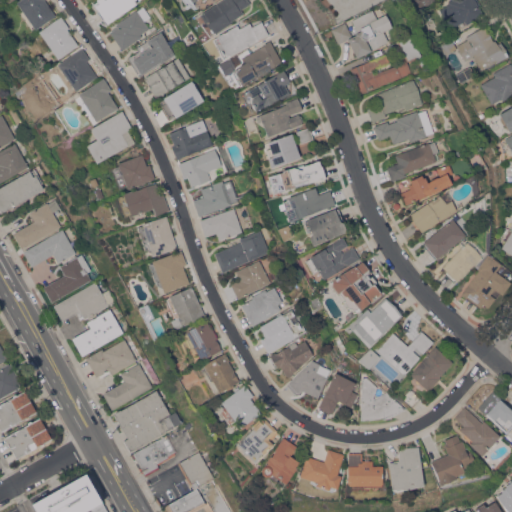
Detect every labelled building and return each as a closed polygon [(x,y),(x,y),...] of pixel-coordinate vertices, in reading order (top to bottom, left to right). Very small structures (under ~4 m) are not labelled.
[(16,2),(18,0),(44,0),(55,15),(35,29),(16,2)] [(107,23),(95,5),(99,3),(96,0),(134,0),(136,3),(107,23)] [(222,0),(248,0),(250,3),(240,9),(243,13),(231,21),(231,22),(215,33),(214,32),(212,33),(200,15),(222,0)] [(433,0),(416,11),(409,0),(433,0)] [(449,0),(475,0),(483,14),(466,24),(464,20),(450,28),(439,8),(449,3),(448,1),(449,0)] [(122,49),(110,31),(117,26),(115,24),(136,9),(137,10),(143,6),(150,16),(144,20),(149,27),(140,34),(141,35),(122,49)] [(437,22),(427,21),(428,8),(430,9),(430,6),(437,7),(437,22)] [(376,18),(385,13),(391,26),(383,30),(388,41),(370,49),(370,50),(356,57),(347,39),(338,43),(331,29),(345,22),(352,36),(355,34),(354,33),(357,31),(351,19),(372,9),(376,18)] [(40,32),(61,17),(69,27),(67,28),(78,44),(58,58),(40,32)] [(236,24),(238,28),(249,22),(251,26),(261,21),(268,34),(228,56),(226,53),(223,54),(221,49),(219,50),(213,39),(217,37),(217,36),(236,24)] [(496,62),(495,61),(481,69),(473,55),(465,60),(456,45),(467,39),(466,36),(485,26),(493,40),(495,39),(497,44),(501,41),(508,55),(496,62)] [(160,31),(174,54),(139,76),(129,59),(140,51),(137,46),(160,31)] [(398,42),(397,41),(409,35),(410,37),(425,63),(420,66),(414,57),(407,61),(398,42)] [(457,48),(444,55),(439,46),(438,44),(451,37),(452,39),(457,48)] [(264,44),(263,43),(270,40),(281,61),(269,68),(270,70),(260,75),(260,74),(242,84),(235,71),(240,69),(238,66),(245,62),(242,57),(264,44)] [(58,64),(82,47),(90,58),(87,61),(97,75),(76,90),(58,64)] [(386,53),(390,61),(371,69),(373,74),(406,60),(410,72),(360,93),(350,68),(386,53)] [(178,57),(190,76),(156,97),(144,78),(178,57)] [(218,65),(227,58),(229,60),(234,69),(225,76),(218,66),(218,65)] [(511,65),(511,94),(503,100),(501,98),(491,103),(481,84),(495,76),(493,72),(510,62),(511,65)] [(470,66),(475,75),(460,82),(456,73),(470,66)] [(248,89),(277,73),(277,72),(283,68),(290,81),(285,83),(290,93),(278,100),(277,99),(269,104),(268,103),(255,110),(251,102),(251,99),(252,96),(248,89)] [(104,77),(111,89),(108,91),(118,107),(96,121),(91,113),(89,115),(82,103),(80,105),(75,96),(104,77)] [(412,78),(422,103),(398,112),(396,108),(384,113),(385,116),(372,121),(366,108),(377,103),(374,94),(412,78)] [(170,94),(169,93),(192,80),(193,82),(204,99),(181,113),(181,112),(170,119),(159,101),(169,95),(170,94)] [(281,106),(281,105),(286,103),(285,102),(297,97),(298,98),(299,98),(303,109),(288,114),(289,116),(298,113),(299,115),(300,114),(303,121),(302,121),(302,123),(290,127),(267,136),(259,114),(281,106)] [(511,106),(511,129),(510,131),(500,113),(511,106)] [(387,120),(388,123),(396,120),(396,118),(417,110),(417,112),(425,109),(433,132),(425,134),(426,135),(409,141),(408,137),(392,143),(389,135),(378,139),(373,125),(387,120)] [(113,153),(96,162),(86,145),(96,139),(90,128),(122,110),(132,127),(128,129),(135,142),(128,145),(128,144),(127,145),(128,145),(113,153)] [(0,115),(2,114),(15,138),(0,146),(0,115)] [(200,119),(204,128),(206,127),(213,143),(210,145),(210,146),(187,155),(186,154),(181,156),(182,157),(177,159),(171,145),(174,144),(169,132),(200,119)] [(296,130),(309,126),(313,138),(300,143),(296,130)] [(291,132),(300,156),(271,167),(267,157),(269,157),(266,149),(270,148),(267,141),(291,132)] [(428,141),(429,142),(434,140),(438,151),(435,152),(438,158),(435,159),(435,161),(404,172),(405,175),(391,180),(386,167),(397,162),(394,154),(428,141)] [(0,151),(15,142),(28,166),(0,182),(0,151)] [(215,148),(222,165),(211,169),(214,176),(210,177),(210,179),(198,184),(198,183),(191,186),(186,174),(184,176),(178,163),(180,162),(215,148)] [(142,153),(146,165),(149,164),(155,178),(127,188),(126,186),(118,189),(110,168),(119,165),(118,162),(142,153)] [(294,166),(303,164),(303,165),(313,162),(313,161),(319,159),(321,165),(322,165),(325,177),(308,182),(307,179),(293,183),(294,186),(273,192),(268,175),(282,171),(282,170),(292,167),(294,166)] [(400,193),(409,187),(408,184),(411,183),(409,180),(421,174),(422,177),(424,176),(427,182),(429,181),(429,180),(436,176),(437,177),(439,175),(438,173),(435,168),(448,163),(452,172),(446,175),(451,183),(428,195),(427,194),(418,199),(418,198),(405,204),(400,193)] [(0,186),(30,170),(30,171),(35,168),(43,183),(41,184),(44,188),(1,213),(0,211),(0,186)] [(193,199),(203,196),(200,188),(211,184),(211,183),(222,179),(222,182),(230,179),(237,200),(230,203),(230,204),(198,215),(193,199)] [(155,182),(160,195),(163,194),(169,209),(155,215),(153,208),(131,216),(131,214),(124,216),(117,197),(124,195),(123,194),(123,193),(136,188),(136,189),(155,182)] [(315,186),(318,194),(330,189),(335,204),(288,221),(284,211),(288,210),(283,198),(315,186)] [(422,231),(417,227),(415,228),(410,221),(412,219),(409,213),(439,194),(439,195),(445,191),(451,199),(456,209),(422,231)] [(13,233),(34,220),(29,212),(48,202),(56,198),(60,207),(53,211),(61,225),(21,248),(13,233)] [(199,219),(234,207),(242,231),(218,239),(216,232),(204,236),(199,219)] [(335,208),(335,209),(337,208),(342,219),(339,220),(339,221),(343,222),(346,231),(331,236),(331,237),(313,244),(311,243),(309,238),(310,235),(311,234),(308,227),(307,227),(306,227),(304,222),(304,221),(306,220),(305,219),(335,208)] [(166,216),(177,247),(153,256),(151,252),(145,249),(137,226),(142,224),(166,216)] [(452,218),(465,234),(436,258),(435,257),(434,258),(422,244),(424,242),(423,241),(452,218)] [(289,225),(294,235),(284,240),(279,230),(279,229),(288,224),(289,225)] [(63,229),(76,252),(58,262),(53,254),(31,266),(23,251),(63,229)] [(240,241),(239,238),(260,230),(269,251),(225,270),(222,272),(214,252),(240,241)] [(511,254),(501,248),(511,230),(511,254)] [(332,243),(331,242),(342,236),(347,245),(340,249),(342,252),(352,246),(360,258),(346,266),(346,265),(323,279),(319,271),(318,272),(317,270),(312,273),(305,260),(309,258),(308,257),(332,243)] [(455,279),(453,281),(441,269),(443,267),(442,266),(470,237),(485,252),(456,280),(455,279)] [(181,249),(186,264),(183,265),(189,282),(163,292),(151,260),(181,249)] [(43,286),(65,274),(60,266),(82,253),(91,270),(87,272),(91,279),(52,302),(43,286)] [(478,270),(476,268),(488,254),(500,263),(495,270),(511,282),(501,294),(494,288),(490,294),(495,297),(487,307),(483,303),(480,307),(478,306),(478,307),(466,298),(466,297),(461,293),(478,270)] [(230,283),(239,279),(235,271),(259,260),(270,282),(237,298),(230,283)] [(355,265),(355,266),(362,261),(371,272),(367,275),(369,277),(371,275),(376,282),(373,284),(380,292),(359,309),(356,311),(353,308),(352,309),(350,307),(348,308),(342,300),(344,299),(338,292),(336,294),(330,286),(331,279),(355,265)] [(96,281),(102,292),(109,288),(116,301),(111,304),(110,302),(108,303),(109,304),(84,318),(80,312),(78,313),(77,312),(62,320),(53,305),(96,281)] [(191,285),(205,315),(181,326),(177,317),(175,318),(166,298),(169,296),(169,295),(191,285)] [(240,304),(252,298),(251,296),(265,288),(266,290),(273,286),(282,301),(277,303),(280,309),(252,325),(240,304)] [(367,308),(369,311),(385,297),(388,300),(390,298),(402,312),(400,313),(402,315),(370,345),(352,326),(356,322),(354,319),(367,308)] [(72,338),(90,327),(87,321),(110,308),(123,332),(82,355),(72,338)] [(267,351),(266,351),(259,338),(264,336),(258,326),(286,311),(290,318),(289,319),(298,335),(267,352),(267,351)] [(350,311),(353,315),(347,320),(343,316),(350,311)] [(206,320),(210,327),(211,327),(216,337),(215,338),(221,349),(201,360),(194,347),(191,348),(183,333),(186,332),(185,331),(206,320)] [(346,325),(350,330),(344,335),(339,329),(338,329),(344,323),(345,324),(346,325)] [(377,350),(376,349),(392,332),(394,334),(407,345),(421,331),(433,341),(422,353),(415,347),(412,350),(419,356),(403,374),(377,350)] [(111,371),(110,372),(108,369),(96,376),(86,357),(102,348),(103,350),(125,338),(136,359),(112,373),(111,371)] [(302,364),(301,363),(291,373),(292,374),(288,377),(282,371),(283,370),(279,366),(277,367),(276,367),(273,368),(267,357),(295,341),(296,344),(304,339),(312,354),(302,364)] [(0,363),(8,360),(0,344),(0,363)] [(409,374),(435,345),(452,361),(439,376),(440,377),(428,390),(409,374)] [(375,352),(379,356),(367,368),(362,364),(357,359),(370,347),(375,352)] [(224,352),(229,360),(228,360),(234,370),(233,371),(238,380),(232,384),(234,386),(226,390),(225,388),(218,392),(211,379),(209,380),(202,366),(203,365),(203,364),(224,352)] [(313,360),(320,363),(319,364),(329,369),(326,376),(327,376),(317,397),(301,389),(297,393),(296,392),(295,394),(286,384),(288,383),(288,382),(313,360)] [(340,362),(345,365),(342,371),(336,368),(340,362)] [(0,367),(8,363),(8,364),(10,363),(21,383),(19,384),(21,386),(0,397),(0,367)] [(102,393),(125,380),(121,373),(140,363),(153,386),(111,409),(102,393)] [(335,372),(355,382),(350,390),(357,393),(350,406),(337,400),(331,413),(328,412),(328,413),(318,409),(319,407),(317,406),(335,372)] [(362,376),(366,376),(376,386),(373,397),(386,391),(404,408),(389,417),(382,419),(381,417),(370,419),(359,420),(362,376)] [(220,402),(244,383),(253,395),(249,397),(260,412),(239,427),(220,402)] [(400,398),(410,386),(421,396),(411,407),(400,398)] [(2,431),(0,427),(0,403),(25,389),(37,411),(2,431)] [(113,413),(120,409),(121,409),(156,389),(170,413),(175,410),(181,421),(130,450),(124,440),(127,438),(113,413)] [(493,390),(511,406),(511,427),(506,434),(487,417),(487,416),(477,407),(493,390)] [(500,435),(495,440),(497,442),(489,451),(487,449),(481,455),(469,443),(471,440),(459,429),(463,425),(454,416),(464,406),(481,422),(483,420),(500,435)] [(40,416),(52,438),(17,458),(5,436),(40,416)] [(244,454),(242,452),(242,450),(236,444),(263,417),(276,429),(267,439),(272,444),(262,454),(254,462),(246,454),(244,454)] [(167,435),(176,450),(175,451),(175,454),(168,457),(168,456),(157,462),(159,468),(145,475),(133,454),(132,453),(166,433),(167,435)] [(447,453),(443,444),(445,443),(443,439),(456,434),(459,441),(462,440),(465,448),(467,452),(470,451),(475,462),(462,467),(464,472),(456,475),(456,477),(450,480),(451,481),(446,483),(445,482),(439,484),(437,479),(438,478),(430,461),(447,453)] [(270,473),(269,475),(265,476),(261,474),(260,469),(263,465),(265,465),(266,462),(265,462),(270,455),(271,455),(275,450),(274,449),(282,436),(296,446),(290,455),(298,461),(294,467),(295,468),(285,483),(270,473)] [(396,492),(391,489),(388,463),(398,460),(397,448),(417,446),(419,460),(421,460),(422,466),(420,466),(423,485),(396,492)] [(305,455),(323,461),(327,448),(343,453),(336,474),(340,475),(336,488),(329,486),(328,489),(314,485),(315,481),(299,476),(305,455)] [(177,463),(199,450),(200,452),(214,477),(212,478),(213,480),(199,488),(195,480),(189,483),(178,464),(177,463)] [(347,483),(347,465),(347,452),(361,452),(361,460),(371,460),(371,465),(382,465),(382,483),(380,483),(380,485),(347,485),(347,483)] [(92,511),(90,507),(81,511),(37,511),(32,503),(85,473),(106,511),(92,511)] [(511,511),(507,511),(496,495),(501,491),(500,490),(504,488),(503,487),(506,485),(506,484),(505,483),(510,479),(511,481),(511,480),(511,511)] [(213,480),(231,511),(206,511),(203,506),(192,511),(168,511),(166,507),(199,488),(213,480)] [(502,511),(477,511),(475,508),(483,503),(486,506),(495,500),(502,511)]
